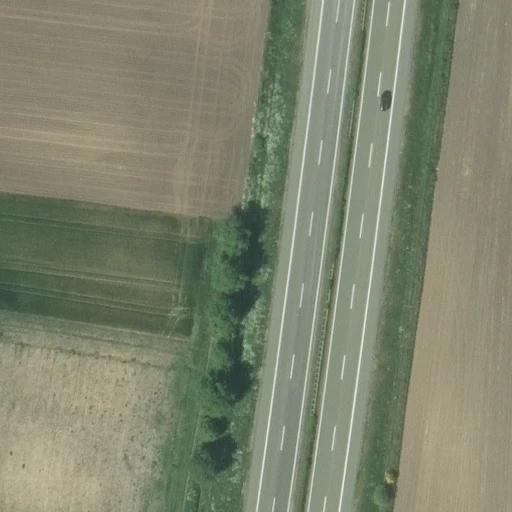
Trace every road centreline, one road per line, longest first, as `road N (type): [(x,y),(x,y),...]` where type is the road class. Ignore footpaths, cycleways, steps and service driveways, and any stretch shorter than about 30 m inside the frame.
road 1 (motorway): [(331,0),(264,511)]
road 2 (motorway): [(330,511),(396,0)]
